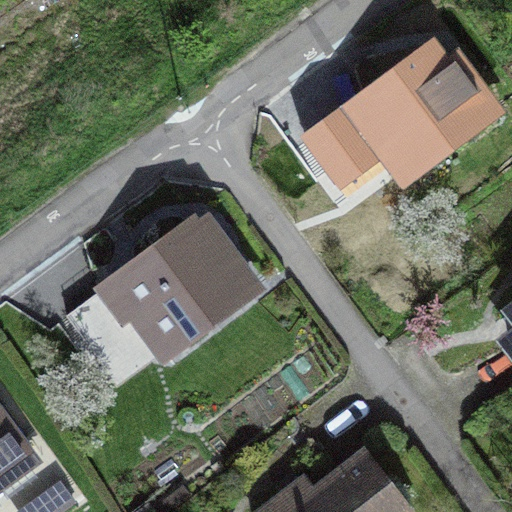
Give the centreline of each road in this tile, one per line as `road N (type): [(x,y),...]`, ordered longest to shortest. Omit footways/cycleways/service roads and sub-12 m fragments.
road 1 (residential): [(190,117),(468,511)]
road 2 (residential): [(0,255),(190,117)]
road 3 (residential): [(190,117),(349,0)]
